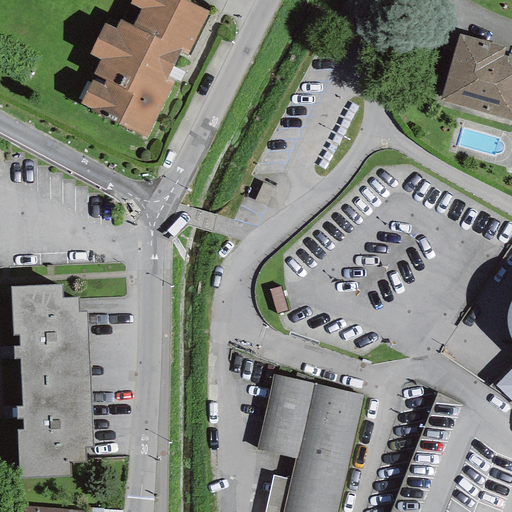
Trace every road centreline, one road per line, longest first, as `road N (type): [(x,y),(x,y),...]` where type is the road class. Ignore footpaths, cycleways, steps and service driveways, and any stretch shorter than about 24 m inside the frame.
road 1 (residential): [(157,212),(139,511)]
road 2 (residential): [(157,212),(266,0)]
road 3 (residential): [(373,127),(312,204),(262,240),(237,278)]
road 4 (residential): [(0,122),(157,212)]
road 5 (residential): [(373,127),(511,207)]
road 6 (residential): [(387,0),(373,127)]
